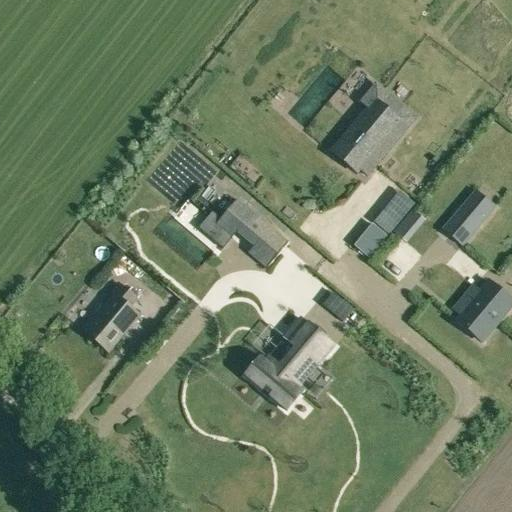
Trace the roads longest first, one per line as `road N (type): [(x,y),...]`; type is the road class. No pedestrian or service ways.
road 1 (unknown): [(366,511),(462,386),(432,339),(300,236)]
road 2 (unclassified): [(158,511),(0,378)]
